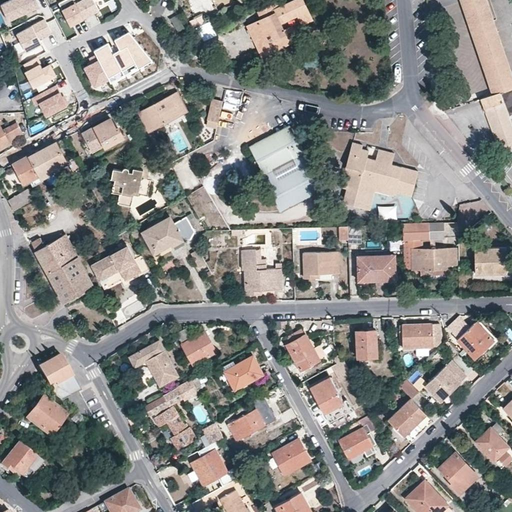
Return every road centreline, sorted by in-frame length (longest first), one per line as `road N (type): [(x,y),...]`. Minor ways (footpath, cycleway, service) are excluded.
road 1 (residential): [(249,312),(511,305)]
road 2 (residential): [(412,95),(359,113),(181,70)]
road 3 (residential): [(362,498),(344,486),(249,312)]
road 4 (residential): [(511,365),(362,498)]
road 5 (residential): [(86,359),(162,316),(249,312)]
road 6 (residential): [(511,221),(412,95)]
road 7 (residential): [(134,8),(60,48),(94,112)]
